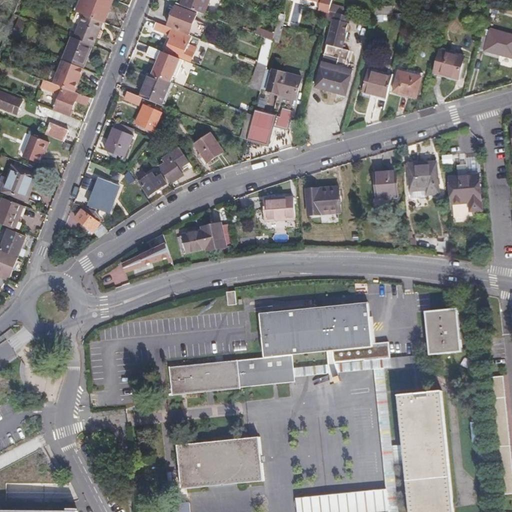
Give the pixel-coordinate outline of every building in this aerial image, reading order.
[(83,0),(77,0),(73,11),(78,12),(83,0)] [(83,0),(78,12),(98,20),(99,21),(103,9),(107,0),(83,0)] [(180,0),(178,5),(201,14),(206,0),(180,0)] [(339,7),(327,4),(325,10),(338,14),(339,7)] [(390,6),(374,7),(371,15),(388,14),(390,6)] [(188,36),(198,40),(203,27),(190,22),(193,15),(173,7),(168,21),(166,25),(186,33),(185,35),(188,36)] [(8,31),(15,13),(7,10),(0,28),(8,31)] [(325,10),(323,20),(329,22),(320,54),(335,58),(333,66),(319,62),(312,87),(331,92),(343,95),(349,70),(345,69),(349,52),(337,49),(341,36),(343,37),(348,17),(338,14),(325,10)] [(98,20),(78,12),(69,36),(89,43),(95,26),(98,20)] [(281,15),(276,14),(269,42),(273,43),(281,15)] [(185,35),(153,23),(151,29),(166,35),(165,37),(169,39),(168,40),(164,51),(188,60),(193,47),(185,45),(188,36),(185,35)] [(478,35),(474,48),(479,49),(511,58),(511,54),(511,35),(487,29),(485,37),(478,35)] [(255,36),(261,39),(266,41),(268,36),(257,32),(255,36)] [(89,43),(69,36),(60,59),(80,67),(86,51),(89,43)] [(261,39),(255,63),(263,66),(269,42),(266,41),(261,39)] [(461,57),(436,52),(431,73),(452,78),(456,79),(461,57)] [(60,59),(58,58),(49,81),(71,90),(78,72),(80,67),(60,59)] [(155,72),(165,76),(170,63),(160,60),(157,67),(155,72)] [(255,63),(246,86),(256,90),(257,87),(262,69),(263,66),(255,63)] [(262,69),(257,87),(293,97),(298,76),(270,69),(269,71),(262,69)] [(385,95),(389,76),(365,70),(360,89),(370,91),(377,93),(385,95)] [(417,76),(394,70),(389,91),(400,94),(411,97),(417,76)] [(163,81),(144,74),(143,77),(136,97),(137,97),(158,105),(166,82),(163,81)] [(71,90),(49,81),(45,80),(43,86),(60,92),(55,107),(69,113),(70,110),(76,95),(70,92),(71,90)] [(85,105),(89,97),(71,90),(70,92),(76,95),(74,100),(85,105)] [(19,100),(0,92),(0,107),(14,113),(16,109),(19,100)] [(137,97),(136,97),(124,92),(121,99),(135,104),(137,97)] [(157,113),(139,106),(137,110),(132,125),(150,132),(157,113)] [(277,117),(252,111),(251,114),(245,138),(244,140),(264,145),(267,134),(270,124),(284,128),(287,119),(289,111),(279,108),(277,117)] [(245,112),(238,136),(245,138),(251,114),(245,112)] [(46,123),(42,133),(60,140),(64,129),(46,123)] [(129,136),(110,128),(104,144),(102,150),(121,157),(129,136)] [(208,134),(192,143),(203,162),(214,156),(219,153),(208,134)] [(43,149),(45,142),(27,135),(19,156),(36,162),(40,152),(41,148),(43,149)] [(66,150),(68,144),(62,141),(60,147),(66,150)] [(163,164),(157,167),(167,184),(182,175),(178,169),(182,166),(187,163),(179,150),(161,161),(163,164)] [(119,171),(122,165),(115,162),(113,168),(119,171)] [(424,189),(425,194),(436,194),(434,164),(430,164),(407,166),(408,191),(424,189)] [(29,174),(8,166),(0,185),(0,190),(21,199),(24,192),(26,186),(25,185),(29,174)] [(135,178),(129,169),(125,171),(132,180),(135,178)] [(162,185),(155,173),(150,176),(147,172),(133,181),(142,197),(154,190),(162,185)] [(394,200),(393,172),(376,172),(372,173),(373,197),(384,196),(384,200),(394,200)] [(130,183),(125,174),(122,176),(127,184),(130,183)] [(453,178),(455,217),(485,216),(482,177),(453,178)] [(115,185),(96,178),(87,201),(86,206),(104,213),(115,185)] [(303,189),(304,215),(336,213),(335,187),(308,188),(303,189)] [(0,223),(11,228),(14,219),(12,218),(14,215),(18,204),(1,197),(0,199),(0,223)] [(262,221),(292,220),(291,197),(261,199),(261,205),(262,221)] [(90,232),(98,222),(91,211),(79,207),(71,218),(77,222),(90,232)] [(226,239),(222,222),(219,222),(215,223),(218,240),(226,239)] [(218,240),(215,223),(178,230),(183,254),(220,247),(218,240)] [(0,243),(0,251),(14,257),(15,254),(20,256),(21,252),(23,249),(18,247),(22,236),(5,230),(0,243)] [(150,247),(166,243),(164,236),(148,240),(150,247)] [(121,266),(123,273),(166,259),(168,264),(170,263),(164,245),(121,266)] [(0,277),(2,279),(4,275),(7,276),(10,268),(14,257),(0,251),(0,277)] [(237,296),(238,309),(246,308),(245,295),(237,296)] [(458,311),(425,315),(430,358),(462,355),(458,311)] [(168,370),(170,398),(294,390),(293,384),(293,375),(292,362),(327,359),(328,372),(335,371),(390,367),(389,351),(372,352),(369,312),(261,320),(264,363),(168,370)] [(390,367),(335,371),(336,380),(376,378),(386,377),(390,377),(390,367)] [(293,375),(293,384),(328,380),(328,372),(293,375)] [(386,377),(376,378),(387,489),(297,498),(298,511),(390,511),(399,511),(386,377)] [(500,377),(483,379),(494,495),(511,493),(500,377)] [(454,511),(442,391),(398,396),(410,511),(454,511)] [(257,440),(176,448),(180,492),(262,484),(257,440)]
